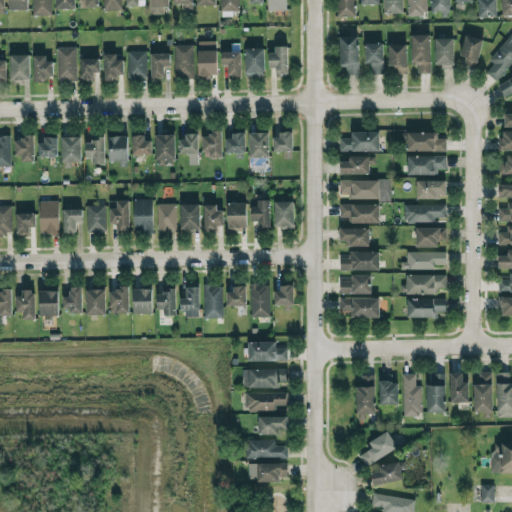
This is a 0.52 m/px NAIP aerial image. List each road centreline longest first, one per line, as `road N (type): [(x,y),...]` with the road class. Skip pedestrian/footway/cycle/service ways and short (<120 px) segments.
road 1 (residential): [(315,511),(313,0)]
road 2 (residential): [(471,99),(0,108)]
road 3 (residential): [(313,258),(0,262)]
road 4 (residential): [(475,345),(471,99)]
road 5 (residential): [(314,349),(511,344)]
